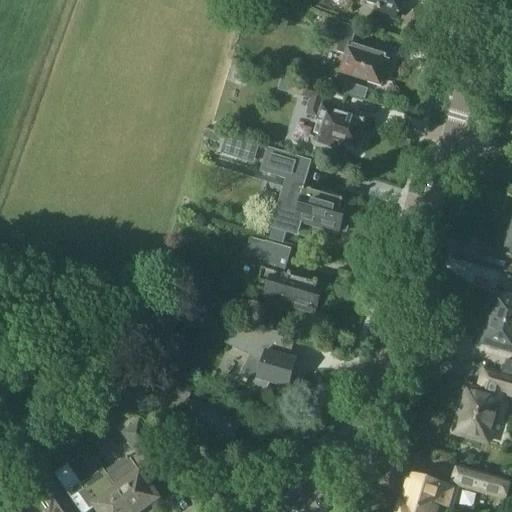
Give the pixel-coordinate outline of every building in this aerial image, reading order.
[(276,2),(267,0),(259,0),(256,12),(272,17),(276,2)] [(360,0),(377,5),(376,8),(380,9),(379,12),(396,17),(400,0),(360,0)] [(390,53),(355,42),(359,31),(338,24),(325,20),(321,31),(325,32),(335,35),(334,36),(341,38),(336,53),(340,54),(347,56),(342,73),(382,85),(390,59),(388,58),(390,53)] [(319,108),(324,90),(296,81),(292,93),(311,99),(306,114),(315,117),(314,121),(322,124),(316,142),(331,147),(333,142),(345,146),(344,149),(354,152),(354,151),(360,148),(364,136),(360,135),(364,122),(319,108)] [(364,99),(367,90),(347,83),(344,92),(364,99)] [(343,202),(303,189),(312,161),(268,148),(260,173),(286,180),(271,229),(273,230),(270,240),(284,244),(287,234),(298,237),(302,222),(337,233),(338,231),(347,233),(351,218),(343,215),(346,206),(342,205),(343,202)] [(244,257),(263,263),(258,282),(269,285),(265,299),(312,314),(321,287),(283,275),(290,251),(250,239),(244,257)] [(511,325),(511,298),(492,293),(484,318),(511,325)] [(511,325),(484,318),(477,343),(511,352),(511,325)] [(247,385),(264,393),(270,383),(289,389),(290,387),(293,388),(297,375),(294,374),(297,363),(280,358),(282,351),(288,352),(292,338),(234,321),(228,341),(253,354),(239,381),(244,383),(244,384),(247,385)] [(467,389),(454,434),(489,444),(506,389),(511,390),(511,377),(485,369),(480,386),(484,387),(482,393),(467,389)] [(133,380),(142,381),(142,373),(134,372),(133,380)] [(190,402),(194,388),(164,377),(159,392),(190,402)] [(227,450),(239,427),(200,407),(193,420),(202,425),(197,434),(227,450)] [(127,457),(107,471),(110,475),(108,476),(114,486),(132,511),(138,511),(157,499),(138,471),(145,465),(150,472),(165,462),(138,422),(123,433),(138,454),(130,459),(131,460),(129,461),(127,457)] [(67,466),(55,475),(80,511),(85,511),(90,509),(94,506),(98,511),(132,511),(114,486),(108,476),(103,470),(83,483),(82,484),(81,485),(80,485),(67,466)] [(453,485),(451,490),(412,478),(404,505),(401,504),(401,505),(426,511),(452,511),(460,488),(505,501),(510,484),(458,468),(452,485),(453,485)] [(71,511),(55,487),(40,497),(40,500),(40,503),(46,511),(71,511)]
